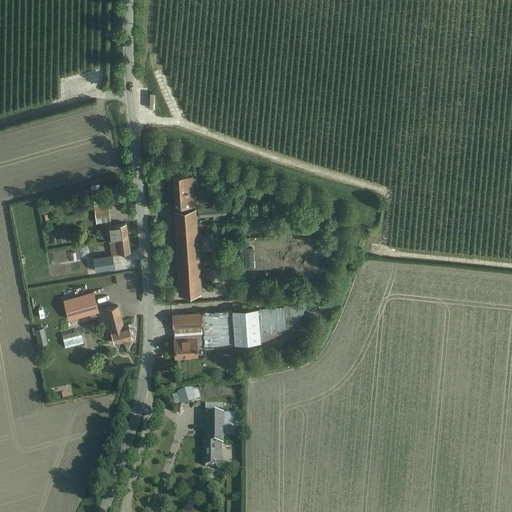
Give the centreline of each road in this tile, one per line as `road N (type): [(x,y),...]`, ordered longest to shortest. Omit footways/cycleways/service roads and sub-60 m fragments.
road 1 (tertiary): [(143,388),(149,357),(130,0)]
road 2 (tertiary): [(102,511),(143,388)]
road 3 (unclassified): [(126,511),(151,401),(143,388)]
